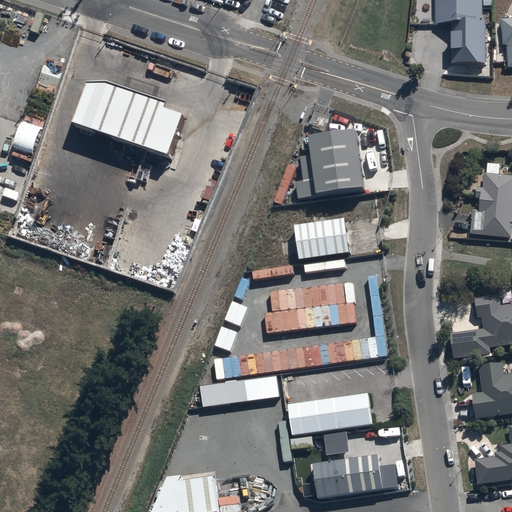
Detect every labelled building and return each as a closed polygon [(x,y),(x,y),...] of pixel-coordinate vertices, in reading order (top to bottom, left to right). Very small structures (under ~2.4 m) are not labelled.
[(435,0),(435,24),(452,24),(452,62),(488,62),(488,23),(485,23),(485,5),(493,5),(493,0),(435,0)] [(511,17),(502,18),(504,44),(507,44),(508,66),(511,65),(511,17)] [(186,114),(93,83),(79,123),(172,155),(186,114)] [(359,130),(311,137),(320,195),(368,188),(359,130)] [(511,238),(511,175),(500,174),(501,163),(487,161),(481,210),(476,210),(473,235),(511,238)] [(205,202),(190,195),(178,220),(194,228),(205,202)] [(300,251),(301,259),(352,252),(347,217),(328,220),(327,213),(314,215),(315,221),(297,224),(299,236),(280,239),(282,253),(300,251)] [(454,333),(457,356),(492,351),(491,346),(511,343),(511,302),(501,304),(500,294),(476,297),(479,317),(484,316),(486,329),(454,333)] [(503,409),(504,415),(511,413),(511,374),(506,375),(504,361),(480,364),(484,391),(475,393),(478,412),(503,409)] [(369,398),(289,408),(292,435),(372,426),(369,398)] [(483,482),(483,484),(511,479),(511,424),(511,425),(511,430),(511,443),(501,445),(502,452),(497,452),(497,456),(476,459),(479,482),(483,482)] [(312,436),(292,438),(292,448),(313,446),(312,436)] [(379,457),(314,465),(319,500),(383,492),(379,457)] [(221,511),(217,474),(165,480),(148,511),(221,511)]
